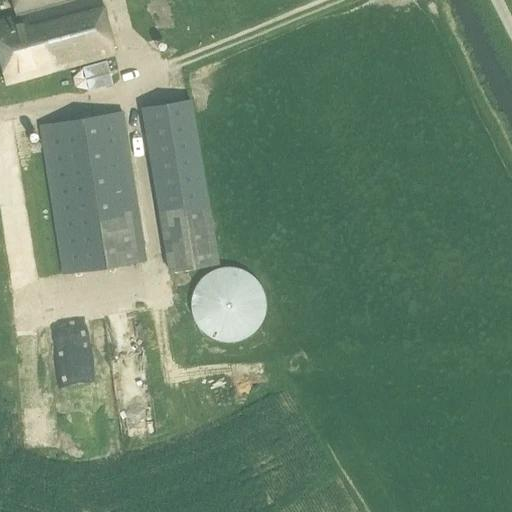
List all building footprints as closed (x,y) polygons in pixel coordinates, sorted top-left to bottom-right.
[(115,54),(100,0),(12,0),(17,14),(0,18),(0,57),(7,83),(115,54)] [(191,98),(139,107),(157,213),(209,205),(191,98)] [(37,125),(61,275),(146,261),(123,110),(37,125)] [(24,361),(49,359),(46,295),(20,297),(24,361)] [(245,323),(213,318),(211,328),(244,334),(245,323)] [(216,409),(253,410),(253,375),(217,375),(216,409)] [(154,381),(123,389),(133,425),(164,416),(154,381)] [(102,385),(81,386),(84,442),(105,442),(102,385)] [(32,461),(58,459),(55,393),(29,394),(32,461)]
